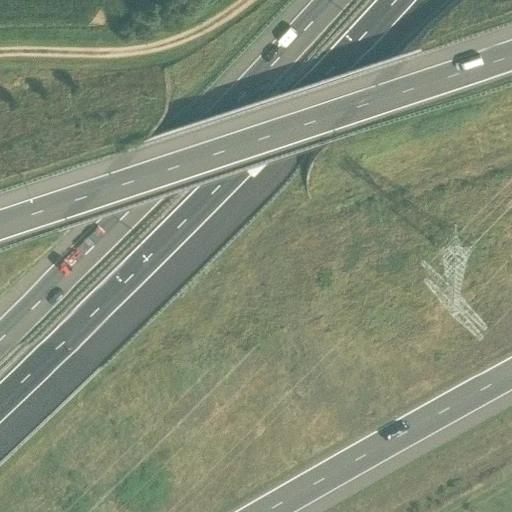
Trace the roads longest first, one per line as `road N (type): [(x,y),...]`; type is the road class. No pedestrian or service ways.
road 1 (motorway): [(0,406),(399,0)]
road 2 (motorway): [(511,54),(0,225)]
road 3 (motorway): [(331,0),(0,338)]
road 4 (motorway): [(277,511),(511,378)]
road 5 (track): [(247,0),(186,41),(0,49)]
